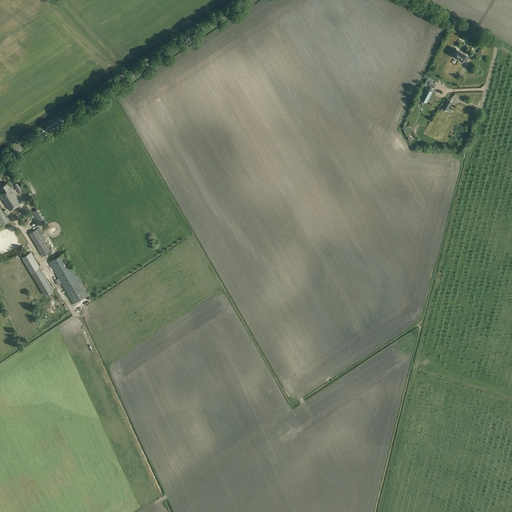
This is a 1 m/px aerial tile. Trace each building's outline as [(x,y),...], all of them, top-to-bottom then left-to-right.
[(466,55),(455,48),(454,49),(452,48),(450,52),(452,53),(451,56),(462,62),(462,61),(465,63),(468,57),(466,55)] [(443,88),(446,81),(439,78),(436,85),(443,88)] [(427,103),(433,92),(426,89),(421,100),(427,103)] [(447,99),(441,109),(447,112),(452,102),(447,99)] [(15,187),(20,194),(24,191),(20,184),(19,184),(16,179),(12,182),(16,187),(15,187)] [(9,187),(6,183),(0,187),(0,189),(2,193),(0,194),(0,197),(8,210),(20,202),(10,187),(9,187)] [(0,225),(1,227),(9,221),(0,207),(0,225)] [(15,218),(22,213),(18,208),(12,213),(15,218)] [(38,222),(43,219),(38,209),(32,213),(38,222)] [(42,257),(50,252),(37,230),(29,235),(42,257)] [(22,258),(45,295),(53,291),(31,253),(22,258)] [(89,295),(64,254),(49,263),(59,279),(55,281),(58,286),(61,284),(74,304),(89,295)] [(76,304),(71,307),(75,312),(80,309),(76,304)] [(82,316),(86,325),(92,321),(87,313),(82,316)]
